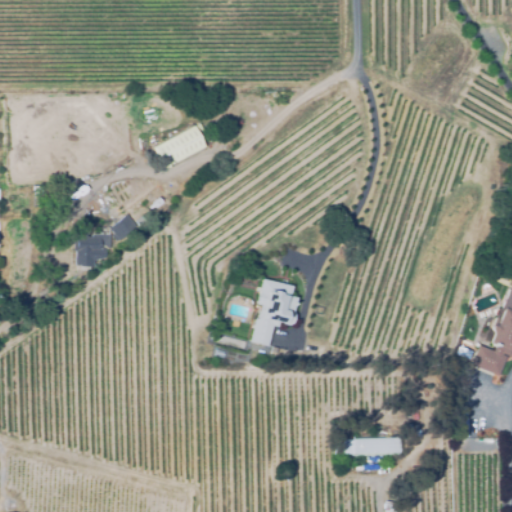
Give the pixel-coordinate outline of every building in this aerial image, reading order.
[(162,169),(152,148),(190,128),(201,149),(162,169)] [(39,198),(32,199),(31,185),(37,184),(39,198)] [(161,202),(154,207),(150,202),(157,196),(161,202)] [(115,244),(110,237),(112,236),(107,229),(124,217),(129,225),(139,217),(143,223),(115,244)] [(91,268),(71,268),(72,238),(97,238),(97,229),(106,229),(106,250),(101,250),(100,261),(91,261),(91,268)] [(251,339),(257,313),(259,313),(262,299),(258,298),(264,272),(276,275),(275,277),(292,281),(290,289),(298,291),(291,320),(279,317),(278,321),(273,320),(268,343),(251,339)] [(510,285),(511,285),(511,349),(504,346),(502,352),(506,354),(497,373),(470,362),(479,342),(489,347),(492,339),(489,338),(494,326),(491,325),(495,316),(498,317),(504,304),(502,303),(510,285)] [(335,438),(399,437),(399,455),(337,456),(335,438)]
